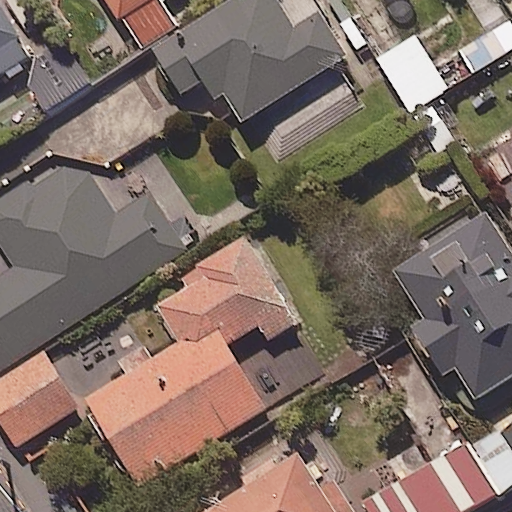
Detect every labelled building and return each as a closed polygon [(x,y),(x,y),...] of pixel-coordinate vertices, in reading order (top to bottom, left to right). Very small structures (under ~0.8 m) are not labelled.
[(0,0),(0,75),(33,53),(0,4),(0,0)] [(111,0),(144,47),(178,23),(162,0),(111,0)] [(235,0),(156,49),(183,94),(216,74),(244,121),(351,55),(316,0),(235,0)] [(450,88),(418,35),(380,57),(413,111),(450,88)] [(116,215),(76,152),(0,200),(0,241),(16,267),(0,277),(0,371),(188,251),(151,192),(116,215)] [(511,377),(511,246),(488,210),(397,269),(431,322),(418,331),(446,375),(459,366),(479,398),(511,377)] [(301,321),(249,238),(184,278),(190,287),(159,306),(182,343),(88,400),(141,487),(270,408),(230,343),(262,324),(271,339),(301,321)] [(82,407),(47,351),(0,380),(0,413),(20,445),(82,407)] [(468,511),(511,487),(511,416),(357,506),(360,511),(468,511)] [(357,511),(317,446),(209,511),(357,511)]
